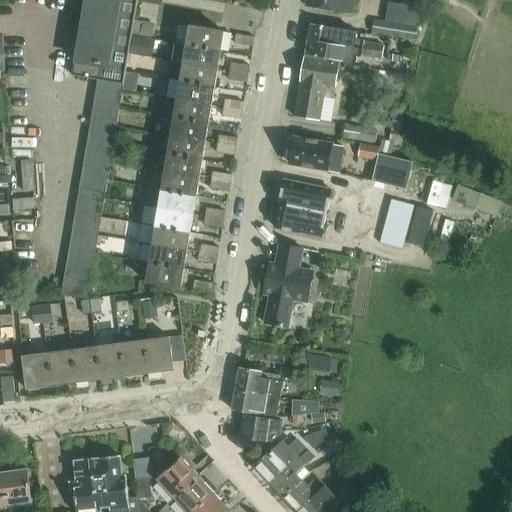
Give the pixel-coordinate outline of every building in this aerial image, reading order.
[(124,86),(138,0),(86,0),(84,10),(89,11),(81,60),(76,59),(73,77),(99,81),(124,86)] [(353,15),(355,0),(308,0),(307,8),(353,15)] [(416,42),(427,0),(405,0),(403,7),(386,2),(381,25),(368,23),(366,35),(416,42)] [(144,24),(142,38),(153,40),(156,26),(144,24)] [(222,52),(225,33),(179,26),(176,45),(222,52)] [(383,60),(385,47),(365,44),(365,42),(356,40),(357,34),(311,26),(306,56),(357,64),(357,58),(362,58),(363,56),(383,60)] [(254,48),(255,39),(237,35),(235,45),(254,48)] [(135,41),(132,55),(152,59),(155,44),(135,41)] [(222,52),(176,45),(173,63),(185,65),(219,70),(222,52)] [(401,56),(399,66),(409,67),(410,58),(401,56)] [(388,57),(387,64),(397,65),(398,58),(388,57)] [(336,89),(340,64),(306,59),(302,83),(336,89)] [(249,76),(250,67),(232,64),(231,72),(249,76)] [(215,89),(219,70),(185,65),(182,84),(215,89)] [(248,84),(249,76),(231,72),(229,81),(248,84)] [(388,82),(405,85),(407,77),(390,74),(388,82)] [(122,98),(124,86),(99,81),(97,93),(122,98)] [(320,122),(324,98),(334,100),(336,89),(302,83),(296,118),(320,122)] [(213,107),(215,89),(182,84),(179,101),(213,107)] [(120,110),(122,98),(97,93),(95,105),(120,110)] [(243,112),(244,103),(226,100),(224,109),(243,112)] [(209,125),(213,107),(179,101),(176,120),(209,125)] [(118,122),(120,110),(95,105),(93,117),(118,122)] [(241,120),(243,112),(224,109),(223,117),(241,120)] [(116,133),(118,122),(93,117),(91,129),(116,133)] [(206,143),(209,125),(176,120),(173,138),(206,143)] [(375,144),(377,131),(346,126),(344,139),(375,144)] [(114,145),(116,133),(91,129),(89,141),(114,145)] [(237,148),(238,140),(220,136),(218,145),(237,148)] [(401,147),(402,138),(391,137),(390,143),(394,143),(393,146),(401,147)] [(203,161),(206,143),(173,138),(170,155),(203,161)] [(341,159),(343,148),(296,139),(294,152),(291,151),(289,161),(292,162),(291,165),(328,171),(331,157),(341,159)] [(112,157),(114,147),(114,145),(89,141),(87,153),(112,157)] [(235,157),(237,148),(218,145),(217,154),(235,157)] [(378,159),(380,149),(361,146),(359,157),(378,161),(378,159)] [(482,165),(487,149),(476,146),(471,161),(482,165)] [(110,169),(112,157),(87,153),(85,165),(110,169)] [(200,179),(203,161),(170,155),(166,174),(200,179)] [(379,155),(373,183),(407,191),(414,164),(391,158),(379,155)] [(33,174),(32,161),(22,162),(23,174),(33,174)] [(108,180),(110,169),(85,165),(83,176),(108,180)] [(231,184),(232,176),(214,173),(212,181),(231,184)] [(34,192),(33,174),(23,174),(25,193),(34,192)] [(197,197),(200,179),(166,174),(163,192),(197,197)] [(106,193),(108,182),(108,180),(83,176),(81,188),(106,193)] [(229,193),(231,184),(212,181),(211,190),(229,193)] [(282,198),(280,205),(286,206),(327,215),(332,191),(285,182),(282,198)] [(104,204),(106,193),(81,188),(79,200),(104,204)] [(194,216),(197,197),(163,192),(160,210),(194,216)] [(35,209),(35,200),(14,202),(15,211),(35,209)] [(102,215),(104,204),(79,200),(77,211),(102,215)] [(403,250),(414,206),(392,200),(380,244),(403,250)] [(279,212),(275,228),(322,238),(327,215),(286,206),(280,205),(279,212)] [(144,222),(157,224),(160,208),(147,206),(144,222)] [(424,247),(434,212),(418,208),(408,243),(424,247)] [(224,221),(226,212),(207,209),(206,218),(224,221)] [(191,234),(194,216),(160,210),(157,229),(191,234)] [(100,228),(102,219),(102,215),(77,211),(75,223),(100,228)] [(223,229),(224,221),(206,218),(205,226),(223,229)] [(98,240),(100,228),(75,223),(73,235),(98,240)] [(188,252),(191,234),(157,229),(154,247),(188,252)] [(96,251),(98,240),(73,235),(71,247),(96,251)] [(12,243),(0,243),(0,244),(1,253),(13,252),(12,243)] [(218,257),(220,249),(201,246),(200,254),(218,257)] [(308,304),(314,273),(300,270),(304,250),(280,246),(277,265),(271,264),(267,285),(271,286),(269,297),(271,297),(265,324),(279,327),(283,328),(289,329),(294,301),(308,304)] [(94,264),(96,251),(71,247),(69,259),(94,264)] [(185,270),(188,252),(154,247),(151,265),(185,270)] [(16,253),(6,253),(7,265),(17,265),(16,253)] [(217,266),(218,257),(200,254),(198,262),(217,266)] [(92,277),(94,264),(69,259),(66,273),(92,277)] [(182,289),(185,270),(151,265),(148,283),(182,289)] [(90,288),(92,277),(66,273),(64,284),(90,288)] [(212,294),(214,285),(195,282),(194,291),(212,294)] [(88,300),(90,288),(64,284),(62,296),(88,300)] [(100,315),(97,299),(89,300),(91,316),(100,315)] [(91,316),(89,300),(88,300),(81,301),(83,317),(91,316)] [(157,303),(143,305),(145,321),(159,320),(157,303)] [(53,322),(51,306),(42,307),(44,324),(53,322)] [(44,324),(42,307),(33,309),(35,325),(44,324)] [(13,327),(12,316),(1,318),(2,328),(13,327)] [(14,338),(13,327),(2,328),(4,339),(14,338)] [(175,372),(170,338),(144,341),(148,375),(175,372)] [(148,375),(144,341),(119,345),(124,378),(148,375)] [(124,378),(119,345),(96,348),(100,382),(124,378)] [(100,382),(96,348),(71,351),(76,385),(100,382)] [(76,385),(71,351),(48,354),(52,388),(76,385)] [(312,353),(309,369),(342,375),(345,359),(312,353)] [(52,388),(48,354),(23,357),(28,391),(52,388)] [(282,398),(285,383),(279,381),(280,377),(240,369),(236,390),(282,398)] [(16,403),(14,377),(2,379),(4,404),(16,403)] [(339,399),(341,386),(341,385),(322,382),(321,396),(339,399)] [(278,418),(282,398),(236,390),(233,411),(278,418)] [(320,414),(320,403),(293,401),(293,417),(320,414)] [(326,422),(325,414),(313,415),(314,424),(326,422)] [(303,416),(294,417),(294,424),(304,424),(303,416)] [(282,436),(283,423),(246,417),(242,439),(272,443),(282,436)] [(315,434),(304,439),(312,447),(319,445),(322,444),(315,434)] [(272,486),(300,460),(298,458),(307,449),(298,440),(289,448),(283,442),(255,468),(272,486)] [(297,476),(316,459),(309,451),(300,460),(272,486),(286,500),(304,483),(297,476)] [(129,500),(127,477),(123,477),(121,457),(99,459),(99,460),(76,463),(78,490),(75,490),(77,511),(101,511),(101,509),(111,508),(111,511),(140,511),(139,499),(129,500)] [(343,476),(356,466),(349,458),(337,469),(343,476)] [(176,499),(199,478),(182,459),(171,469),(166,465),(157,473),(161,478),(159,480),(176,499)] [(34,507),(29,470),(4,474),(9,510),(34,507)] [(0,511),(9,510),(4,474),(0,474),(0,511)] [(357,494),(369,484),(363,476),(350,486),(357,494)] [(187,511),(195,511),(215,495),(199,478),(176,499),(187,511)] [(297,511),(304,511),(328,489),(318,478),(308,487),(304,483),(286,500),(297,511)] [(331,511),(332,511),(327,507),(337,498),(328,489),(304,511),(331,511)] [(230,511),(231,511),(215,495),(195,511),(230,511)]
